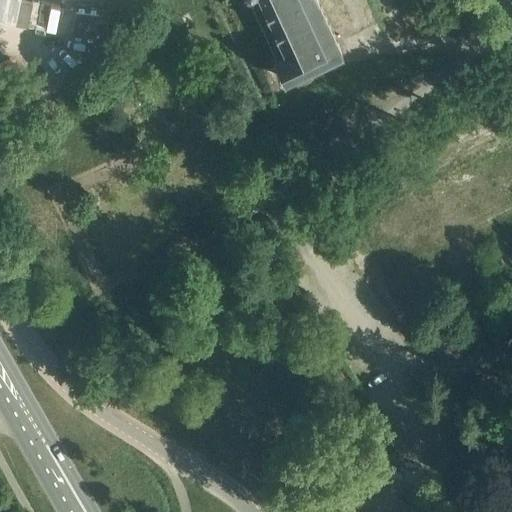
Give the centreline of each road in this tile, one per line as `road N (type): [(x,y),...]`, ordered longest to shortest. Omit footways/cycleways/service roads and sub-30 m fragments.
road 1 (unclassified): [(247,511),(95,409),(45,364),(0,298)]
road 2 (residential): [(273,197),(233,225),(102,287),(63,195)]
road 3 (residential): [(273,197),(474,53)]
road 4 (secondary): [(82,511),(0,371)]
